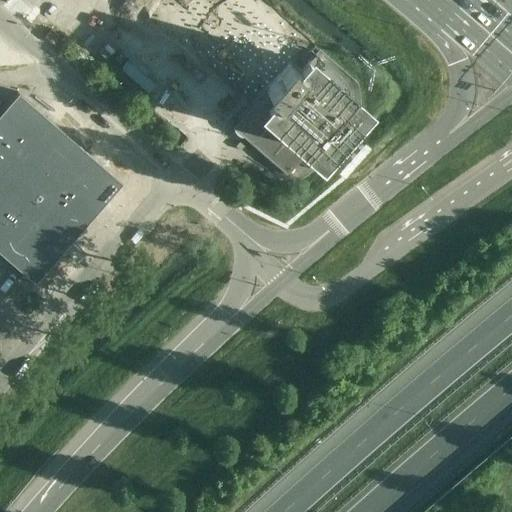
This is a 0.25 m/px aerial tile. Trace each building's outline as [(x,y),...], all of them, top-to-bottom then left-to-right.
[(287,175),(311,148),(314,150),(328,134),(337,142),(350,127),(341,119),(355,103),(349,98),(349,96),(349,91),(347,86),(345,82),(342,78),(315,55),(310,60),(288,42),(284,46),(231,0),(160,0),(164,3),(159,10),(258,97),(239,119),(245,124),(250,129),(243,137),(287,175)] [(44,37),(45,37),(52,44),(59,36),(51,29),(44,37)] [(18,92),(0,111),(0,163),(78,232),(122,182),(18,92)] [(178,129),(169,139),(178,147),(187,137),(178,129)] [(0,251),(34,282),(63,249),(78,232),(0,163),(0,251)]
